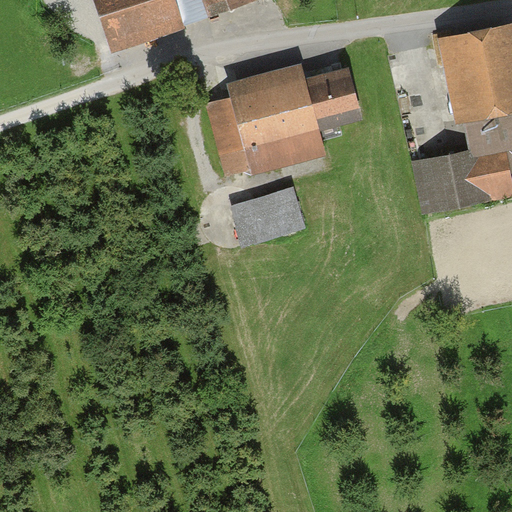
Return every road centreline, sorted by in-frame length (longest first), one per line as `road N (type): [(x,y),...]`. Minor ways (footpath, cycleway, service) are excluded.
road 1 (unclassified): [(122,82),(224,51),(511,8)]
road 2 (track): [(0,124),(122,82)]
